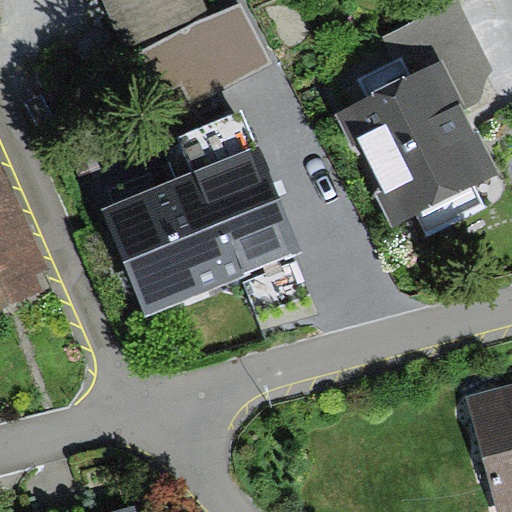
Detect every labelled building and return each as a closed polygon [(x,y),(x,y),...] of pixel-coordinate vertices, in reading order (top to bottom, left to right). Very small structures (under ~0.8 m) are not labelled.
[(100,0),(122,48),(202,13),(196,0),(100,0)] [(444,69),(457,96),(496,77),(460,3),(383,41),(406,88),(444,69)] [(268,62),(240,5),(140,53),(168,110),(268,62)] [(406,88),(333,124),(350,159),(358,155),(382,201),(376,204),(392,237),(501,183),(457,96),(444,69),(406,88)] [(191,176),(101,214),(145,318),(299,254),(239,113),(176,139),(191,176)] [(0,314),(56,290),(0,160),(0,314)] [(511,511),(511,390),(468,402),(497,511),(511,511)]
